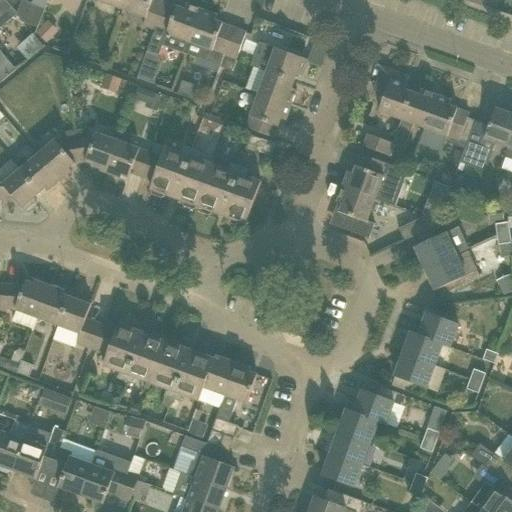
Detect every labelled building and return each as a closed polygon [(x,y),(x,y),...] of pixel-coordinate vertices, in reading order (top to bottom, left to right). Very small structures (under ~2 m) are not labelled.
[(0,0),(0,28),(18,13),(8,2),(6,0),(0,0)] [(46,9),(49,0),(33,0),(32,4),(46,9)] [(97,0),(123,9),(126,0),(97,0)] [(156,30),(166,3),(157,0),(126,0),(123,9),(146,18),(143,25),(155,30),(156,30)] [(186,54),(202,10),(187,4),(185,10),(177,7),(166,3),(156,30),(155,30),(147,51),(159,55),(162,46),(186,54)] [(202,10),(186,54),(220,66),(220,65),(224,55),(234,28),(223,24),(215,21),(217,15),(202,10)] [(234,28),(224,55),(237,59),(246,32),(234,28)] [(251,65),(267,71),(295,81),(298,74),(303,76),(309,60),(276,48),(260,42),(251,65)] [(233,70),(237,59),(224,55),(220,65),(233,70)] [(140,77),(154,81),(159,64),(145,60),(140,77)] [(0,67),(0,66),(0,84),(9,77),(0,67)] [(405,90),(410,77),(383,67),(374,91),(385,95),(379,111),(402,120),(412,93),(405,90)] [(259,93),(292,106),(298,90),(292,88),(295,81),(267,71),(259,93)] [(107,73),(102,85),(116,91),(121,79),(107,73)] [(143,88),(139,97),(156,105),(160,95),(143,88)] [(414,124),(425,128),(436,95),(422,90),(420,95),(412,93),(402,120),(393,143),(389,155),(401,160),(405,147),(406,148),(414,124)] [(246,127),(274,138),(278,127),(281,119),(286,121),(292,106),(259,93),(246,127)] [(436,95),(425,128),(467,144),(475,121),(466,117),(468,113),(458,109),(450,106),(452,101),(436,95)] [(495,143),(508,147),(511,135),(511,114),(495,108),(488,125),(475,121),(467,144),(460,163),(485,172),(495,143)] [(78,141),(82,163),(86,162),(93,164),(92,168),(107,173),(119,140),(97,132),(95,138),(78,141)] [(251,134),(251,136),(247,147),(271,156),(276,144),(251,134)] [(389,155),(393,143),(369,134),(364,147),(389,155)] [(76,164),(82,163),(78,141),(61,144),(57,140),(39,155),(60,181),(72,171),(70,168),(76,164)] [(131,173),(142,177),(152,153),(151,152),(119,140),(107,173),(121,179),(123,175),(130,178),(131,173)] [(142,177),(154,181),(166,146),(155,142),(151,152),(152,153),(142,177)] [(166,146),(154,181),(151,189),(153,190),(153,188),(166,193),(165,195),(185,201),(185,200),(198,204),(197,206),(200,207),(201,205),(213,210),(213,212),(232,219),(233,217),(245,222),(245,223),(246,224),(262,182),(245,176),(248,169),(232,163),(230,170),(198,158),(201,152),(185,146),(182,152),(166,146)] [(343,187),(376,199),(394,206),(407,171),(388,164),(361,154),(354,174),(349,172),(343,187)] [(48,191),(60,181),(39,155),(21,170),(40,193),(46,189),(48,191)] [(35,198),(40,193),(21,170),(4,184),(0,179),(0,200),(17,202),(25,211),(37,200),(35,198)] [(376,199),(343,187),(338,202),(343,204),(340,212),(356,218),(351,231),(370,238),(375,224),(368,221),(376,199)] [(430,228),(425,217),(399,228),(404,240),(430,228)] [(499,245),(511,243),(511,242),(509,222),(496,224),(499,245)] [(416,247),(426,269),(456,255),(446,233),(416,247)] [(511,256),(511,253),(511,243),(499,245),(501,258),(511,256)] [(436,290),(466,277),(479,271),(470,251),(457,257),(456,255),(426,269),(436,290)] [(38,318),(50,286),(35,280),(33,284),(26,281),(25,286),(6,284),(4,309),(15,310),(38,318)] [(38,318),(59,326),(70,297),(63,295),(64,291),(50,286),(38,318)] [(70,297),(59,326),(80,334),(77,343),(88,348),(98,323),(87,318),(93,302),(77,296),(76,299),(70,297)] [(427,313),(419,335),(443,344),(443,345),(450,348),(459,325),(427,313)] [(119,324),(117,330),(108,355),(104,366),(120,372),(118,379),(133,385),(136,378),(167,390),(165,396),(181,402),(183,396),(199,401),(204,388),(203,387),(212,360),(200,355),(200,354),(201,353),(181,346),(181,348),(168,343),(169,342),(166,341),(165,342),(152,338),(153,336),(134,329),(133,331),(121,326),(121,324),(119,324)] [(97,351),(108,355),(117,330),(106,326),(97,351)] [(412,332),(404,354),(435,366),(443,345),(443,344),(419,335),(412,332)] [(483,359),(495,363),(499,353),(487,349),(483,359)] [(435,366),(404,354),(395,376),(427,389),(435,366)] [(204,388),(224,395),(225,395),(237,363),(222,358),(221,361),(213,358),(212,360),(203,387),(204,388)] [(21,360),(17,373),(30,378),(34,365),(21,360)] [(224,395),(216,418),(229,423),(238,400),(247,403),(258,375),(251,372),(252,369),(237,363),(225,395),(224,395)] [(475,369),(471,379),(482,383),(486,373),(475,369)] [(479,393),(482,383),(471,379),(467,389),(479,393)] [(68,411),(72,394),(43,389),(39,406),(68,411)] [(363,390),(355,412),(379,421),(379,422),(386,424),(394,402),(363,390)] [(347,409),(339,431),(371,443),(379,422),(379,421),(355,412),(347,409)] [(109,440),(137,448),(145,421),(116,413),(109,440)] [(193,418),(189,432),(203,437),(208,423),(193,418)] [(207,443),(219,447),(224,434),(235,438),(239,426),(229,423),(216,418),(207,443)] [(428,427),(424,438),(437,443),(440,432),(443,423),(432,419),(430,427),(428,427)] [(0,465),(13,470),(25,440),(4,432),(6,427),(0,424),(0,465)] [(40,470),(51,474),(61,447),(66,432),(54,427),(52,435),(31,427),(26,440),(25,440),(13,470),(36,479),(40,470)] [(339,431),(331,454),(363,465),(371,443),(339,431)] [(230,451),(235,438),(224,434),(219,447),(230,451)] [(193,461),(188,474),(227,489),(235,467),(225,463),(230,451),(219,447),(207,443),(186,435),(181,447),(197,453),(194,461),(193,461)] [(511,436),(510,435),(509,435),(495,454),(496,455),(486,467),(494,473),(509,484),(511,479),(511,436)] [(437,443),(424,438),(420,448),(433,453),(437,443)] [(59,487),(82,496),(93,465),(71,457),(73,452),(61,447),(51,474),(62,478),(59,487)] [(107,495),(119,499),(128,473),(132,463),(98,450),(93,465),(82,496),(104,504),(107,495)] [(363,465),(331,454),(323,476),(355,488),(363,465)] [(441,480),(447,472),(436,465),(430,473),(441,480)] [(219,510),(227,489),(188,474),(182,472),(174,493),(219,510)] [(140,477),(128,473),(119,499),(130,503),(140,477)] [(417,473),(413,483),(426,488),(429,478),(417,473)] [(511,511),(511,486),(509,484),(494,473),(490,478),(493,480),(483,493),(488,497),(492,500),(483,511),(484,511),(511,511)] [(422,498),(426,488),(413,483),(409,494),(422,498)] [(360,511),(365,502),(328,488),(324,499),(315,496),(309,511),(360,511)] [(218,511),(219,510),(174,493),(174,494),(182,497),(177,510),(176,510),(175,511),(218,511)] [(424,511),(431,511),(436,505),(430,501),(423,511),(424,511)] [(484,511),(483,511),(471,503),(464,511),(484,511)]
